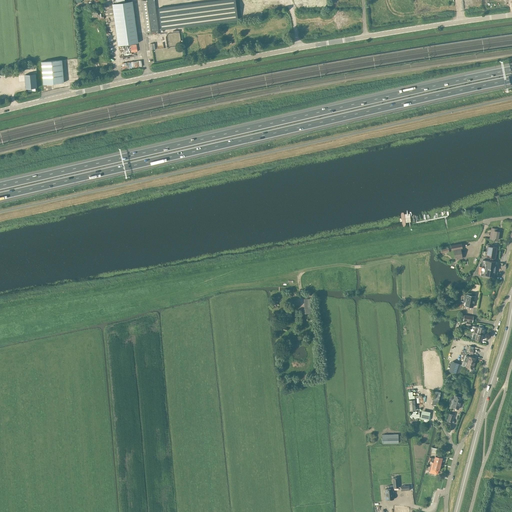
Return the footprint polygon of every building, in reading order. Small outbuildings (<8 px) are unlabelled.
[(154,0),(145,0),(144,0),(142,1),(146,32),(158,31),(154,0)] [(235,0),(221,0),(158,8),(161,30),(179,27),(238,20),(235,0)] [(132,1),(112,3),(118,45),(138,42),(132,1)] [(42,62),(42,64),(43,79),(44,84),(64,82),(62,60),(42,62)] [(24,75),(26,89),(37,88),(36,74),(24,75)] [(500,229),(491,228),(490,239),(498,240),(499,235),(501,235),(501,233),(499,233),(500,229)] [(462,248),(461,244),(451,245),(452,250),(453,250),(455,260),(462,258),(460,248),(462,248)] [(488,246),(487,258),(495,259),(497,247),(493,247),(488,246)] [(487,260),(485,274),(495,276),(496,268),(496,266),(497,264),(497,263),(497,262),(496,262),(487,260)] [(473,305),(474,301),(475,296),(467,294),(467,295),(464,295),(463,302),(466,302),(465,306),(467,306),(467,308),(470,309),(470,307),(473,307),(473,305)] [(292,317),(291,311),(281,314),(282,319),(292,317)] [(475,327),(474,332),(483,334),(484,327),(479,326),(478,327),(475,327)] [(474,332),(472,337),(476,338),(475,339),(481,340),(483,334),(474,332)] [(464,360),(463,365),(467,366),(466,367),(467,367),(473,369),(476,360),(476,358),(470,356),(466,355),(464,360)] [(455,373),(456,374),(459,375),(462,365),(459,364),(452,362),(449,371),(455,373)] [(462,397),(456,395),(452,407),(459,409),(462,397)] [(430,414),(422,412),(420,419),(429,421),(430,414)] [(399,443),(398,435),(391,435),(388,435),(382,435),(383,444),(399,443)] [(436,453),(433,462),(441,464),(442,458),(440,457),(440,454),(436,453)] [(441,464),(433,462),(432,468),(439,470),(441,464)] [(393,500),(392,488),(385,489),(386,500),(393,500)]
